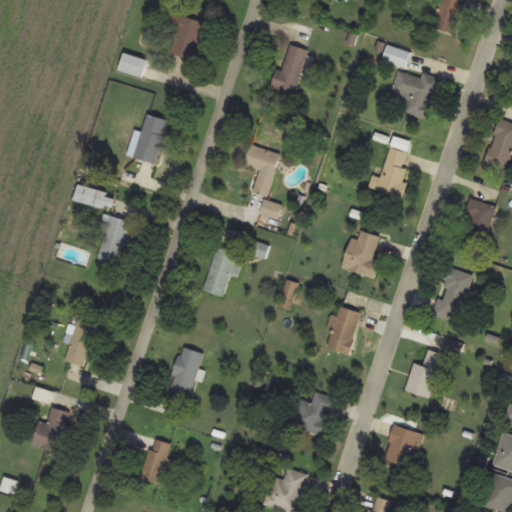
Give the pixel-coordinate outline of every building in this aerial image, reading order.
[(444,0),(437,29),(458,34),(467,0),(444,0)] [(205,22),(178,15),(169,54),(195,61),(205,22)] [(407,68),(412,54),(389,46),(384,60),(407,68)] [(273,88),(297,94),(302,74),(312,77),(318,54),(290,47),(284,71),(278,69),(273,88)] [(144,78),(149,61),(126,54),(121,72),(144,78)] [(422,79),(399,72),(392,96),(409,102),(406,113),(430,121),(443,80),(424,74),(422,79)] [(135,158),(159,165),(172,122),(148,115),(135,158)] [(510,170),(511,162),(511,123),(499,120),(487,164),(510,170)] [(260,170),(253,193),(269,198),(282,154),(252,146),(246,166),(260,170)] [(401,199),(411,171),(403,168),(408,154),(392,148),(382,178),(374,176),(370,189),(401,199)] [(76,200),(105,210),(110,195),(80,185),(76,200)] [(498,208),(473,200),(462,232),(487,241),(498,208)] [(284,207),(267,201),(262,215),(279,220),(284,207)] [(99,259),(122,265),(134,223),(110,216),(99,259)] [(352,239),(343,270),(377,279),(382,262),(375,260),(381,237),(362,232),(359,241),(352,239)] [(267,260),(271,247),(254,241),(249,254),(267,260)] [(218,249),(204,292),(225,298),(232,277),(239,279),(246,258),(218,249)] [(474,276),(450,268),(434,316),(450,322),(452,315),(460,317),(474,276)] [(301,285),(288,281),(279,308),(292,312),(301,285)] [(363,314),(341,307),(338,318),(333,316),(329,329),(334,331),(328,350),(350,357),(363,314)] [(67,362),(87,368),(101,325),(80,318),(67,362)] [(205,355),(183,348),(169,395),(191,402),(205,355)] [(415,364),(407,392),(433,400),(445,356),(429,351),(425,367),(415,364)] [(300,401),(293,428),(324,437),(335,399),(317,394),(314,405),(300,401)] [(41,422),(34,447),(63,455),(75,414),(53,408),(49,424),(41,422)] [(386,462),(414,469),(423,434),(395,427),(386,462)] [(511,435),(504,433),(495,467),(511,472),(511,435)] [(141,480),(161,486),(174,446),(154,440),(141,480)] [(266,507),(281,511),(299,511),(310,476),(289,470),(285,482),(275,479),(266,507)] [(501,511),(511,511),(511,479),(493,474),(484,507),(501,511)] [(368,511),(367,511),(392,511),(395,504),(377,498),(372,511),(368,511)]
